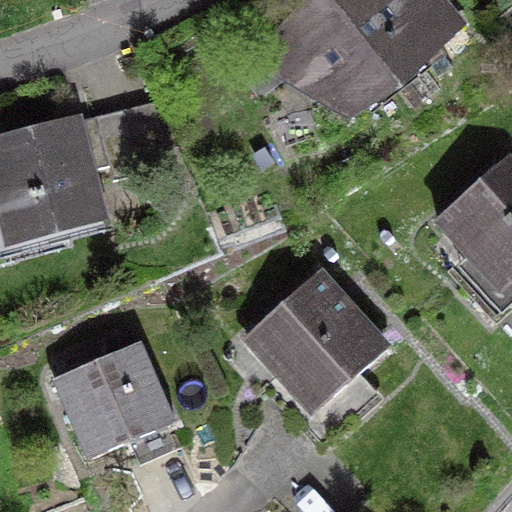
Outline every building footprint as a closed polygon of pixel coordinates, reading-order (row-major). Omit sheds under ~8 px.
[(302,0),(254,63),(346,124),(415,66),(446,67),(452,15),(427,0),(302,0)] [(70,123),(0,140),(0,253),(97,229),(84,180),(162,156),(146,110),(72,130),(70,123)] [(511,161),(508,157),(428,227),(494,300),(511,283),(511,161)] [(316,275),(239,344),(327,440),(372,400),(354,380),(386,351),(316,275)] [(132,348),(42,387),(77,466),(167,427),(132,348)]
